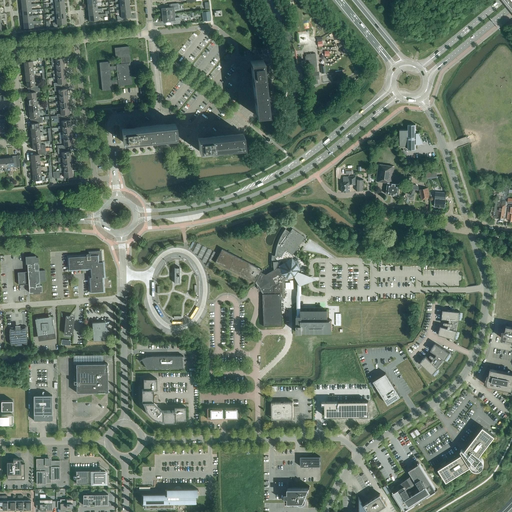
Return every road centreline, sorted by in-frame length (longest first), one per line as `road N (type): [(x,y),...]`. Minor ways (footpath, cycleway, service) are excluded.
road 1 (secondary): [(135,222),(219,207),(271,187),(378,112)]
road 2 (secondary): [(370,105),(267,181),(201,204),(135,209)]
road 3 (unclassified): [(140,439),(341,437),(360,454)]
road 4 (unclassified): [(487,287),(465,374),(360,454)]
road 5 (unclassified): [(236,111),(233,41),(212,26),(149,32)]
road 6 (unclassified): [(96,177),(75,40)]
road 7 (unclassified): [(124,424),(123,298)]
road 8 (unclassified): [(425,106),(466,219)]
